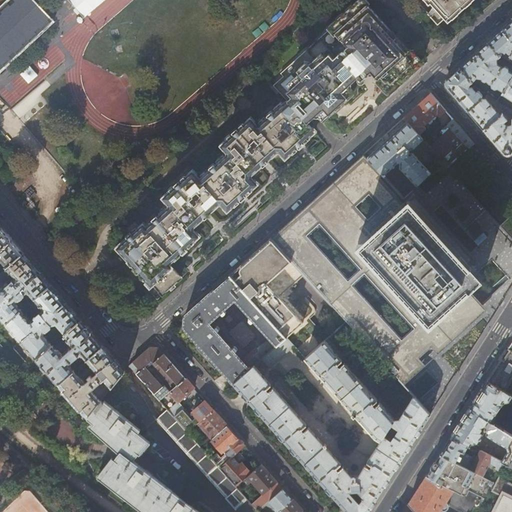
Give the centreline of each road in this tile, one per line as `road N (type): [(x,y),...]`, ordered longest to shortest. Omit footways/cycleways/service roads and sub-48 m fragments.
road 1 (residential): [(154,327),(427,78)]
road 2 (residential): [(316,511),(154,327)]
road 3 (residential): [(511,310),(383,511)]
road 4 (residential): [(0,202),(117,340),(137,341),(154,327)]
road 5 (residential): [(427,78),(511,175)]
